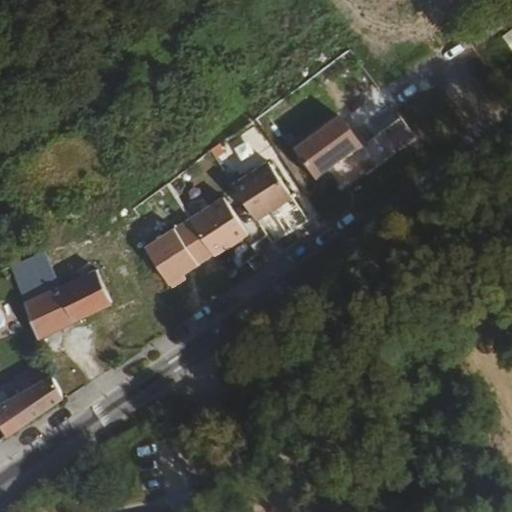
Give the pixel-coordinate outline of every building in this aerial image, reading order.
[(511,27),(500,38),(511,52),(511,27)] [(365,139),(345,110),(297,144),(317,173),(365,139)] [(271,159),(236,181),(259,214),(294,192),(271,159)] [(227,194),(193,215),(218,252),(251,231),(227,194)] [(11,268),(23,294),(54,279),(42,253),(11,268)] [(115,294),(116,298),(141,285),(130,264),(128,260),(110,269),(115,276),(108,280),(115,294)] [(130,264),(141,285),(149,282),(138,260),(130,264)] [(92,274),(62,289),(78,316),(116,298),(115,294),(108,280),(103,269),(92,274)] [(62,289),(30,305),(42,333),(64,323),(78,316),(62,289)] [(27,390),(0,406),(0,418),(9,433),(64,391),(57,371),(52,373),(50,369),(43,372),(38,364),(18,375),(27,390)] [(161,402),(142,414),(148,423),(167,411),(161,402)]
